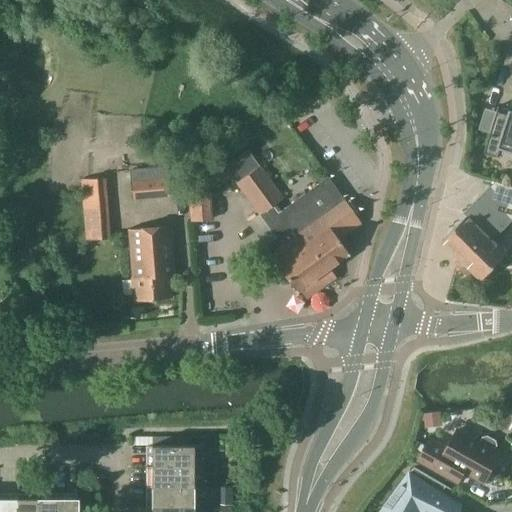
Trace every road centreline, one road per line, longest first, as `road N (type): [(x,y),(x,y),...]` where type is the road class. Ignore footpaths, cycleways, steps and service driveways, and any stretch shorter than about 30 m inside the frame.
road 1 (tertiary): [(380,331),(422,175),(422,123),(402,75),(300,0)]
road 2 (residential): [(0,368),(380,331)]
road 3 (tertiary): [(306,511),(359,401),(380,331)]
road 4 (residential): [(120,511),(118,465),(0,461)]
road 5 (residential): [(380,331),(511,319)]
